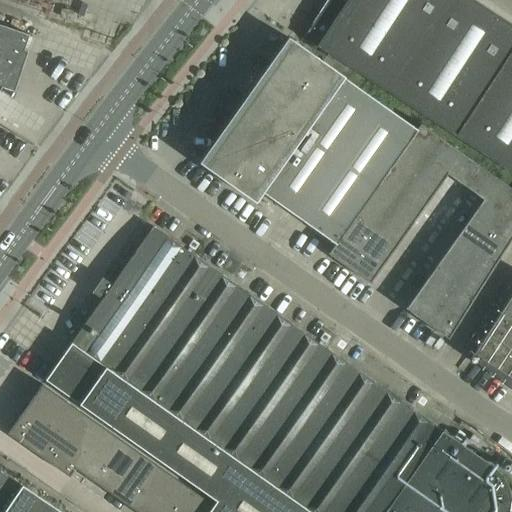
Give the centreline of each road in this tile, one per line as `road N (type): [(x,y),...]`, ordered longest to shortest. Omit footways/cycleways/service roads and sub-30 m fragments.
road 1 (unclassified): [(511,425),(93,133)]
road 2 (tertiary): [(93,133),(198,0)]
road 3 (tertiary): [(0,268),(93,133)]
